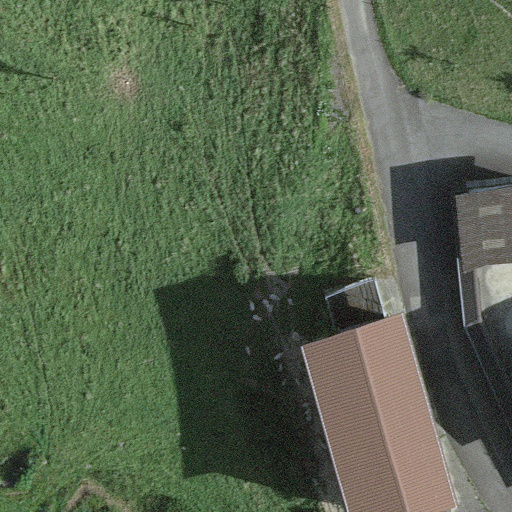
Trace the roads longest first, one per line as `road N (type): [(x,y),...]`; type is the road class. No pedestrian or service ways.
road 1 (track): [(509,511),(483,470),(419,265),(353,0)]
road 2 (track): [(389,145),(511,152)]
